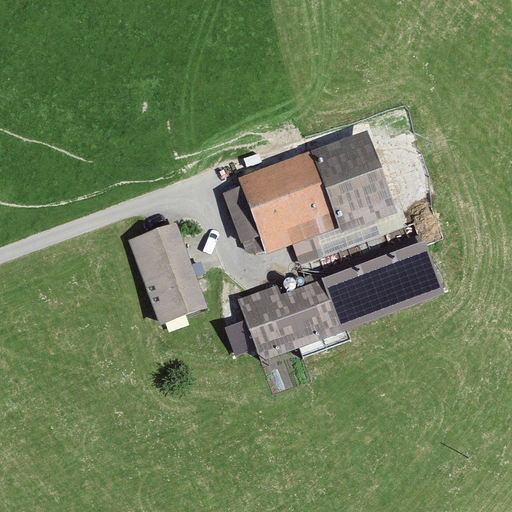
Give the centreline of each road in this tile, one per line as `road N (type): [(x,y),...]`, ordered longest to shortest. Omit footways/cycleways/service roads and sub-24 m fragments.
road 1 (unclassified): [(0,257),(194,191)]
road 2 (track): [(197,0),(164,92),(172,144),(194,191)]
